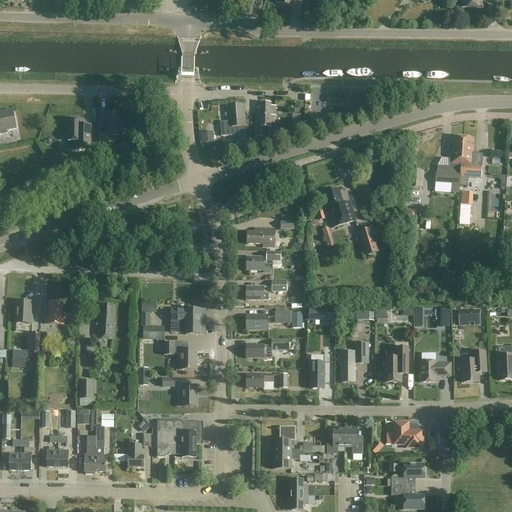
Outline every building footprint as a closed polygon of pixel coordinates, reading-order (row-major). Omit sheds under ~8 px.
[(511,0),(461,0),(461,8),(483,9),(483,0),(486,0),(485,0),(497,0),(498,1),(511,1),(511,0)] [(270,104),(260,104),(260,110),(258,110),(257,137),(264,137),(265,127),(272,128),(273,116),(275,116),(275,107),(270,107),(270,104)] [(246,135),(243,105),(229,106),(230,123),(220,124),(222,137),(246,135)] [(165,119),(161,109),(152,112),(155,122),(165,119)] [(16,128),(13,111),(0,113),(0,134),(7,133),(7,130),(16,128)] [(124,113),(109,113),(108,130),(99,130),(98,146),(108,146),(109,136),(124,137),(124,113)] [(83,121),(67,120),(66,141),(75,141),(75,150),(90,150),(91,126),(83,125),(83,121)] [(300,121),(292,121),(292,133),(300,134),(300,121)] [(460,175),(461,175),(464,139),(455,138),(454,145),(453,145),(452,153),(451,153),(449,174),(437,173),(436,185),(459,187),(460,175)] [(464,139),(461,175),(461,178),(482,179),(483,166),(474,165),(475,155),(474,155),(474,147),(473,147),(474,139),(464,139)] [(424,172),(410,171),(408,188),(422,189),(424,172)] [(343,205),(339,190),(325,194),(329,208),(327,209),(333,229),(356,222),(350,202),(343,205)] [(464,194),(464,207),(475,206),(475,193),(464,194)] [(324,220),(321,211),(316,212),(319,221),(324,220)] [(293,217),(280,217),(280,230),(294,230),(293,217)] [(334,247),(328,228),(322,230),(327,249),(334,247)] [(379,252),(371,229),(358,233),(365,257),(379,252)] [(274,230),(258,230),(258,234),(247,233),(247,246),(263,246),(263,248),(274,248),(274,230)] [(281,253),(266,253),(266,262),(280,262),(281,253)] [(264,258),(247,258),(246,272),(263,272),(263,273),(269,273),(270,265),(264,265),(264,258)] [(286,282),(271,282),(271,293),(286,293),(286,282)] [(264,288),(247,288),(247,302),(264,302),(264,301),(268,301),(268,294),(264,294),(264,288)] [(31,303),(17,302),(16,324),(32,325),(32,315),(31,315),(31,303)] [(62,304),(49,304),(49,319),(46,319),(46,325),(64,326),(64,319),(62,319),(62,304)] [(115,305),(99,305),(98,314),(99,315),(99,339),(114,340),(115,305)] [(373,321),(373,307),(364,307),(364,321),(373,321)] [(201,310),(186,309),(186,310),(171,310),(170,334),(186,334),(186,336),(200,336),(201,310)] [(289,324),(289,312),(275,312),(275,324),(289,324)] [(268,317),(247,317),(247,331),(268,331),(268,317)] [(297,330),(305,329),(303,320),(295,321),(297,330)] [(164,328),(143,328),(143,340),(164,341),(164,328)] [(41,334),(31,333),(30,355),(40,355),(41,334)] [(51,334),(42,334),(41,353),(51,353),(51,334)] [(289,351),(289,340),(271,341),(271,351),(289,351)] [(369,344),(355,344),(355,352),(340,352),(340,363),(341,363),(341,383),(355,383),(355,363),(369,363),(369,344)] [(188,345),(164,345),(164,357),(175,357),(175,355),(180,355),(180,371),(196,371),(196,351),(188,351),(188,345)] [(264,346),(247,346),(247,360),(264,360),(264,346)] [(511,346),(511,352),(511,355),(498,356),(500,381),(511,380),(511,346)] [(409,348),(398,348),(398,358),(386,358),(385,383),(402,383),(402,366),(409,366),(409,348)] [(487,373),(486,352),(473,353),(474,361),(462,361),(463,383),(479,382),(479,373),(487,373)] [(13,373),(29,373),(29,358),(18,358),(19,367),(13,367),(13,373)] [(325,362),(310,362),(310,376),(311,376),(311,389),(324,390),(325,362)] [(437,364),(437,362),(421,362),(421,383),(437,383),(437,375),(442,375),(442,377),(451,377),(451,364),(437,364)] [(138,369),(138,378),(148,378),(148,369),(138,369)] [(264,376),(264,375),(246,375),(247,389),(264,389),(264,383),(273,383),(273,376),(264,376)] [(287,375),(278,375),(278,389),(287,389),(287,375)] [(148,378),(138,378),(138,387),(148,387),(148,378)] [(175,388),(175,380),(162,380),(162,388),(175,388)] [(93,382),(80,382),(80,407),(93,407),(93,382)] [(197,407),(196,387),(182,388),(182,408),(197,407)] [(75,413),(58,413),(58,437),(50,437),(50,444),(66,444),(66,430),(75,430),(75,413)] [(92,414),(80,415),(81,434),(93,434),(92,414)] [(11,417),(3,417),(3,441),(10,441),(11,417)] [(103,418),(103,428),(115,428),(115,419),(103,418)] [(179,421),(158,421),(158,422),(154,422),(154,441),(157,441),(157,458),(166,458),(166,455),(182,455),(182,458),(196,458),(196,446),(200,446),(200,423),(183,423),(183,421),(179,421)] [(418,431),(418,423),(394,423),(394,435),(386,435),(386,445),(394,445),(394,446),(407,446),(407,449),(422,449),(422,446),(424,446),(424,431),(418,431)] [(274,455),(300,455),(300,450),(292,450),(292,441),(295,441),(295,428),(280,428),(280,441),(274,441),(274,455)] [(338,447),(345,448),(345,429),(333,429),(333,442),(327,442),(327,455),(338,455),(338,447)] [(345,429),(345,448),(352,448),(352,455),(363,455),(363,443),(357,442),(357,429),(345,429)] [(84,473),(95,473),(96,437),(87,437),(87,456),(85,456),(84,473)] [(96,437),(95,473),(106,473),(106,456),(104,456),(104,448),(104,442),(96,442),(96,437)] [(133,469),(133,468),(144,468),(144,456),(141,456),(141,446),(129,446),(129,452),(128,452),(128,469),(133,469)] [(326,454),(326,447),(314,447),(315,455),(326,454)] [(21,455),(20,472),(31,472),(31,456),(35,456),(35,449),(24,449),(24,455),(21,455)] [(47,468),(58,469),(58,452),(47,452),(47,468)] [(58,452),(58,469),(69,469),(69,452),(58,452)] [(126,462),(126,454),(115,454),(115,462),(126,462)] [(10,472),(20,472),(21,455),(10,455),(10,472)] [(300,455),(274,455),(274,470),(291,470),(291,460),(300,460),(300,455)] [(388,480),(388,487),(412,487),(412,479),(425,479),(425,465),(404,465),(404,479),(391,479),(391,480),(388,480)] [(324,474),(323,483),(336,483),(336,474),(324,474)] [(291,496),(308,496),(308,485),(303,485),(303,480),(291,480),(291,496)] [(412,487),(388,487),(388,488),(391,488),(391,496),(404,496),(404,510),(424,510),(424,496),(412,495),(412,487)] [(308,506),(308,497),(308,496),(291,496),(291,511),(303,511),(303,506),(308,506)]
